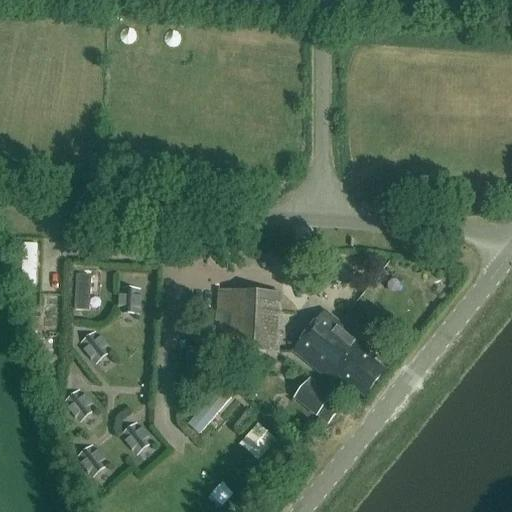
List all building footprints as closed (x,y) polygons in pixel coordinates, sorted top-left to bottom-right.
[(75,274),(73,310),(93,311),(95,275),(75,274)] [(119,295),(117,295),(117,309),(118,309),(118,314),(139,315),(139,310),(141,310),(142,296),(140,296),(140,291),(120,290),(119,295)] [(281,296),(219,292),(215,352),(278,356),(281,296)] [(365,345),(325,313),(293,351),(334,383),(339,377),(366,398),(385,374),(372,363),(375,359),(362,349),(365,345)] [(83,350),(82,351),(90,362),(92,361),(95,365),(111,352),(108,348),(109,347),(101,336),(100,337),(97,334),(80,346),(83,350)] [(204,385),(207,369),(196,366),(192,383),(204,385)] [(332,398),(310,380),(294,399),(327,426),(341,409),(330,400),(332,398)] [(67,408),(66,410),(75,421),(76,419),(79,423),(95,410),(92,406),(94,405),(85,394),(83,395),(80,392),(64,405),(67,408)] [(191,424),(201,433),(228,403),(219,394),(191,424)] [(160,430),(181,451),(195,437),(180,422),(172,430),(166,424),(160,430)] [(124,441),(123,442),(132,453),(133,452),(136,456),(152,443),(149,440),(151,438),(142,427),(140,428),(137,425),(121,437),(124,441)] [(93,447),(77,460),(80,464),(78,465),(87,476),(89,475),(92,479),(108,466),(105,462),(106,461),(97,450),(96,451),(93,447)]
